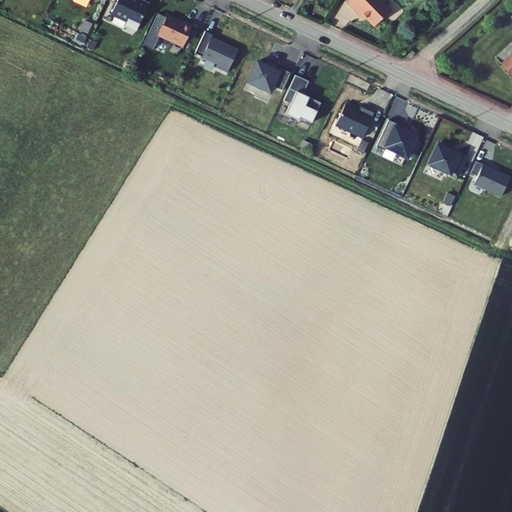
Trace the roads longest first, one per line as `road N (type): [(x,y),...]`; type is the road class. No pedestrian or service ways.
road 1 (track): [(511,225),(501,246),(192,97)]
road 2 (tertiary): [(243,0),(511,126)]
